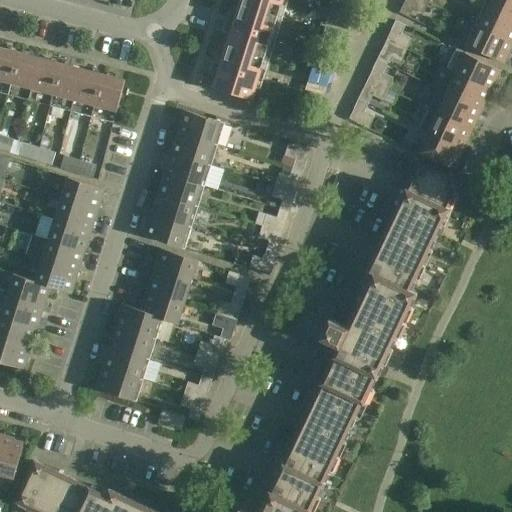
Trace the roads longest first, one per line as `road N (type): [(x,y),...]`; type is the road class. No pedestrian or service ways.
road 1 (residential): [(60,414),(177,457),(204,444),(282,279),(328,142)]
road 2 (residential): [(60,414),(167,90)]
road 3 (residential): [(328,142),(167,90)]
road 4 (residential): [(328,142),(384,2)]
road 5 (residential): [(19,0),(132,31),(153,29)]
